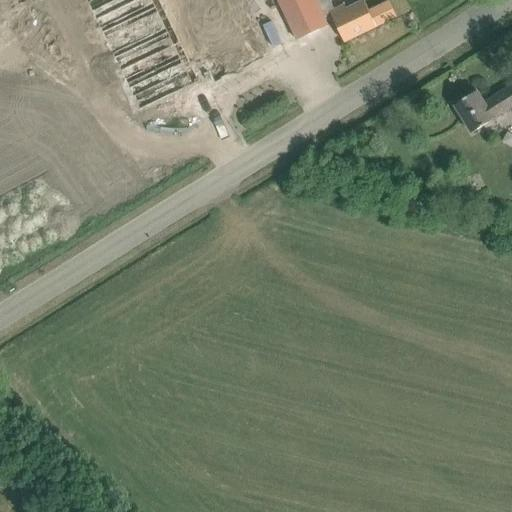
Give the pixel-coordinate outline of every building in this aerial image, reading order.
[(85,0),(139,111),(199,82),(194,72),(159,0),(85,0)] [(272,53),(263,35),(247,0),(219,0),(182,18),(205,67),(194,72),(199,82),(201,81),(199,77),(208,73),(212,81),(272,53)] [(277,0),(289,23),(297,41),(328,26),(326,21),(333,18),(330,12),(334,10),(329,0),(277,0)] [(334,10),(330,12),(333,18),(345,42),(397,17),(390,2),(368,12),(363,2),(345,11),(343,6),(334,10)] [(455,106),(466,123),(471,131),(509,108),(511,112),(511,86),(485,104),(477,92),(455,106)]
